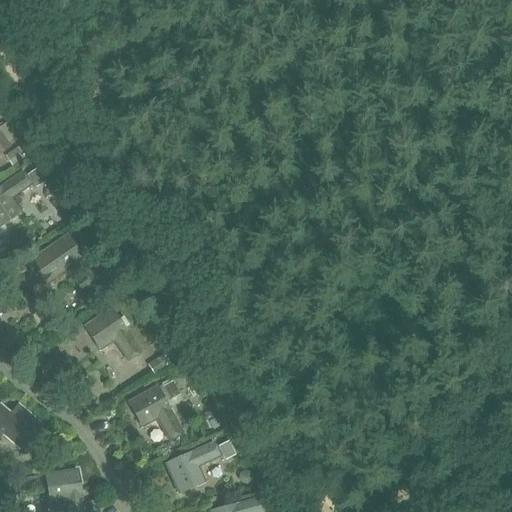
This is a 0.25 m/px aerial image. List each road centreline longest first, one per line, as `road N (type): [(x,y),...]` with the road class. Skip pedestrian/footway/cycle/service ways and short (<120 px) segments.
road 1 (track): [(0,40),(336,511)]
road 2 (track): [(374,511),(511,345)]
